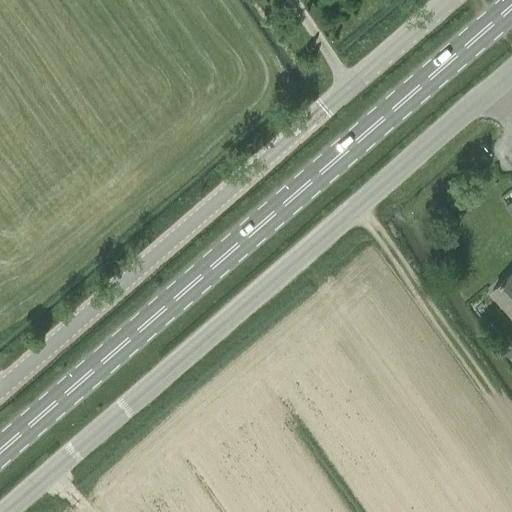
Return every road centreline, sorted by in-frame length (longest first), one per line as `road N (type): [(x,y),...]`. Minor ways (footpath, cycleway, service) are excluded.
road 1 (secondary): [(510,0),(0,440)]
road 2 (unclassified): [(3,511),(511,75)]
road 3 (unclassified): [(0,385),(448,0)]
road 4 (track): [(355,210),(511,433)]
